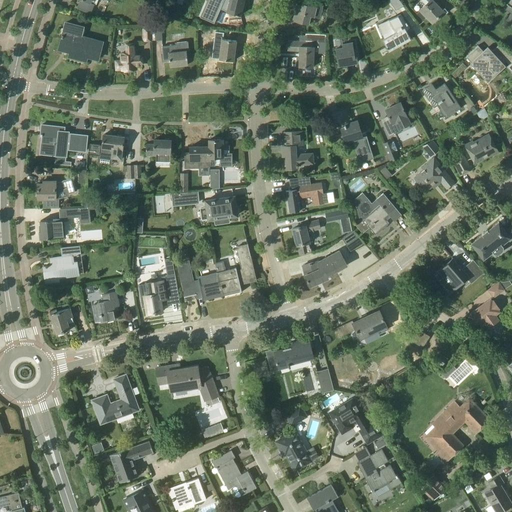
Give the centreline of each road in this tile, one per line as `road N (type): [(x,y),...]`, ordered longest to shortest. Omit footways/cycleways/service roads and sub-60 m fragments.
road 1 (residential): [(485,0),(428,61),(386,81),(255,90)]
road 2 (residential): [(255,90),(110,96),(13,81)]
road 3 (residential): [(290,319),(268,242),(255,90)]
road 4 (residential): [(511,412),(481,349),(379,279)]
road 5 (residential): [(228,333),(248,431),(289,511)]
road 6 (residential): [(228,333),(45,365)]
road 7 (residential): [(511,177),(471,196),(379,279)]
road 8 (secondary): [(19,352),(0,224)]
road 9 (secondary): [(71,511),(32,394)]
